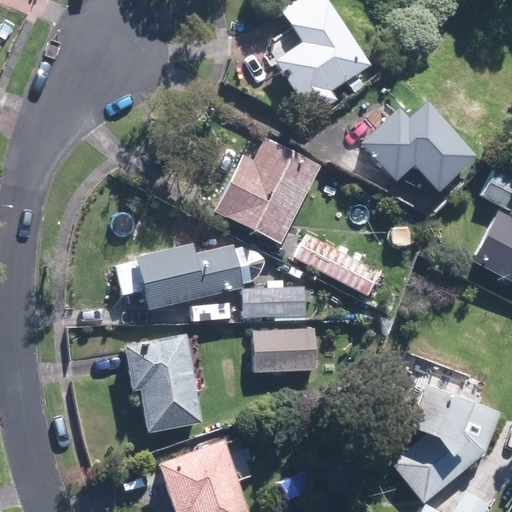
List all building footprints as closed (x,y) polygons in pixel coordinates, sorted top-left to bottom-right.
[(323,0),(288,0),(275,9),(297,43),(270,61),(307,119),(334,102),(326,91),(366,65),(323,0)] [(419,100),(402,117),(391,106),(352,144),(390,182),(407,165),(433,192),(472,154),(419,100)] [(277,245),(315,163),(259,137),(248,160),(236,154),(208,213),(277,245)] [(511,179),(489,169),(477,195),(511,211),(511,179)] [(511,221),(491,211),(465,262),(511,285),(511,221)] [(379,271),(303,233),(290,259),(366,297),(379,271)] [(240,287),(230,244),(192,253),(189,241),(129,254),(141,309),(240,287)] [(302,287),(239,289),(240,317),(303,315),(302,287)] [(311,328),(248,330),(249,372),(312,370),(311,328)] [(182,333),(118,345),(126,391),(135,389),(142,432),(198,422),(182,333)] [(481,452),(496,412),(414,381),(398,427),(419,434),(385,463),(419,504),(481,452)] [(244,511),(220,439),(151,462),(168,511),(180,511),(182,511),(244,511)] [(448,511),(438,511),(422,504),(417,511),(480,511),(485,504),(460,491),(448,511)]
